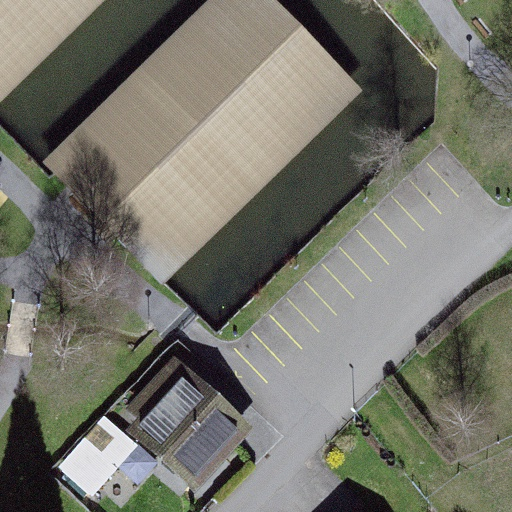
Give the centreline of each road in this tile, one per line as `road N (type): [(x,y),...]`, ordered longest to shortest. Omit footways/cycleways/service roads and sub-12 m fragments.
road 1 (residential): [(206,511),(292,413),(511,192)]
road 2 (track): [(0,167),(216,370),(292,413)]
road 3 (track): [(39,267),(0,400)]
